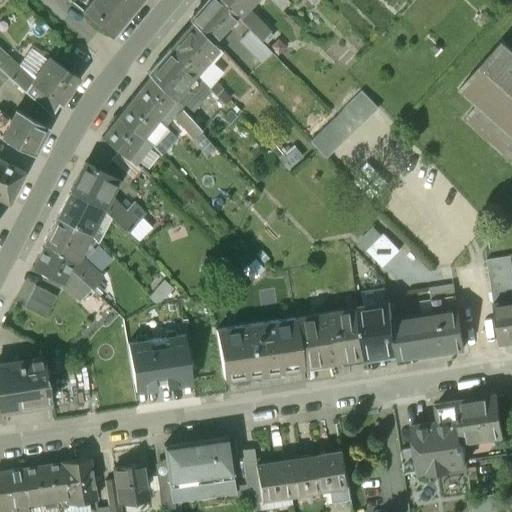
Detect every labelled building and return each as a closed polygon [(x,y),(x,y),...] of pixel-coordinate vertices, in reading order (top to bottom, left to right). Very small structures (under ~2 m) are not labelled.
[(137,3),(133,0),(91,0),(83,11),(112,34),(137,3)] [(221,0),(203,0),(188,18),(191,21),(192,21),(211,40),(236,15),(221,0)] [(250,0),(221,0),(236,15),(250,0)] [(268,0),(279,10),(286,0),(268,0)] [(271,34),(252,15),(244,23),(248,28),(259,39),(264,35),(267,38),(271,34)] [(191,21),(170,46),(194,72),(216,46),(211,40),(192,21),(191,21)] [(248,28),(239,37),(250,49),(259,39),(248,28)] [(511,52),(502,43),(461,89),(479,105),(466,119),(511,160),(511,52)] [(170,46),(147,72),(149,75),(172,98),(194,72),(170,46)] [(56,54),(52,59),(48,56),(32,79),(30,82),(61,103),(78,77),(66,68),(69,63),(56,54)] [(32,79),(6,57),(0,63),(0,67),(8,75),(25,90),(30,82),(32,79)] [(0,84),(8,75),(0,67),(0,84)] [(172,98),(149,75),(133,95),(157,117),(172,98)] [(215,81),(208,87),(215,94),(222,88),(215,81)] [(61,103),(30,82),(25,90),(53,116),(61,103)] [(361,90),(334,116),(351,134),(378,107),(361,90)] [(157,117),(133,95),(117,115),(141,136),(157,117)] [(201,129),(178,104),(170,113),(192,137),(201,129)] [(47,126),(17,110),(11,120),(0,111),(0,135),(3,138),(33,153),(47,126)] [(141,136),(117,115),(101,136),(118,150),(126,156),(141,136)] [(334,116),(309,141),(326,158),(351,134),(334,116)] [(126,156),(118,150),(110,160),(131,178),(139,169),(126,156)] [(155,151),(149,158),(154,162),(160,155),(155,151)] [(22,172),(0,160),(0,198),(7,202),(22,172)] [(124,209),(107,192),(115,177),(85,161),(71,190),(100,205),(100,206),(111,217),(123,229),(137,243),(149,227),(140,217),(144,213),(133,201),(124,209)] [(100,205),(71,190),(57,216),(86,231),(100,205)] [(102,276),(76,251),(86,231),(57,216),(44,242),(73,257),(69,265),(92,287),(102,276)] [(123,229),(111,217),(103,225),(115,237),(123,229)] [(404,252),(386,233),(366,252),(384,271),(404,252)] [(73,257),(44,242),(32,266),(61,281),(69,265),(73,257)] [(511,260),(511,255),(488,258),(494,302),(511,299),(511,260)] [(102,276),(92,287),(104,299),(108,294),(100,285),(105,280),(102,276)] [(26,303),(48,314),(62,288),(40,277),(26,303)] [(456,296),(432,300),(433,311),(458,308),(456,296)] [(511,339),(511,299),(494,302),(500,342),(511,339)] [(390,302),(359,307),(367,359),(388,356),(388,352),(398,350),(393,318),(390,302)] [(359,307),(325,312),(333,360),(344,358),(345,362),(367,359),(359,307)] [(433,311),(393,318),(398,350),(399,357),(465,347),(459,308),(458,308),(433,311)] [(325,312),(294,316),(301,365),(333,360),(325,312)] [(294,316),(215,328),(222,376),(301,365),(294,316)] [(165,385),(191,381),(183,333),(126,342),(134,390),(155,386),(154,380),(164,379),(165,385)] [(43,354),(0,361),(0,398),(2,411),(51,402),(43,354)] [(499,393),(456,400),(462,440),(505,433),(499,393)] [(456,400),(437,402),(440,420),(413,424),(416,445),(420,469),(465,462),(462,440),(456,400)] [(225,434),(163,444),(168,478),(171,493),(172,493),(210,487),(211,494),(234,490),(225,434)] [(416,445),(401,448),(405,471),(420,469),(416,445)] [(345,449),(314,453),(320,489),(326,488),(327,498),(352,494),(345,449)] [(314,453),(285,457),(290,493),(291,493),(296,492),(297,502),(322,499),(320,489),(314,453)] [(89,457),(61,462),(66,497),(67,503),(95,498),(89,457)] [(285,457),(255,462),(257,473),(260,498),(266,497),(268,507),(292,503),(291,493),(290,493),(285,457)] [(60,462),(21,468),(27,503),(44,500),(45,505),(56,503),(55,499),(66,497),(61,462),(60,462)] [(142,462),(112,466),(117,494),(118,502),(120,502),(147,497),(145,485),(150,484),(149,475),(144,476),(142,462)] [(21,468),(0,471),(0,511),(15,511),(15,505),(27,503),(21,468)] [(257,473),(244,475),(249,509),(262,507),(260,498),(257,473)] [(168,478),(157,480),(161,508),(174,506),(172,493),(171,493),(168,478)] [(117,494),(107,496),(109,511),(121,511),(120,502),(118,502),(117,494)] [(498,511),(496,499),(472,503),(473,511),(498,511)]
